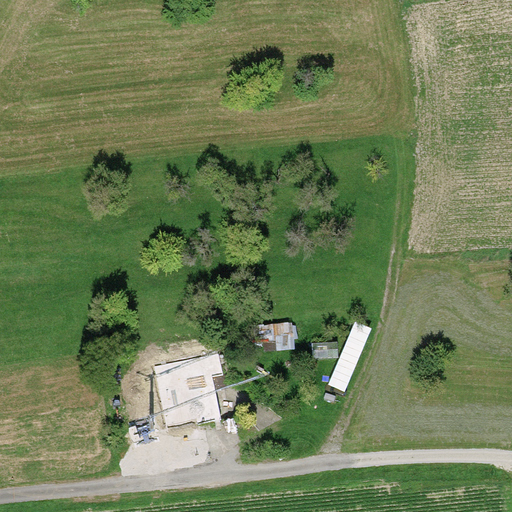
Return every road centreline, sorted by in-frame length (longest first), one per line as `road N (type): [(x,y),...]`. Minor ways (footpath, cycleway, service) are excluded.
road 1 (residential): [(0,493),(350,455)]
road 2 (track): [(350,455),(511,459)]
